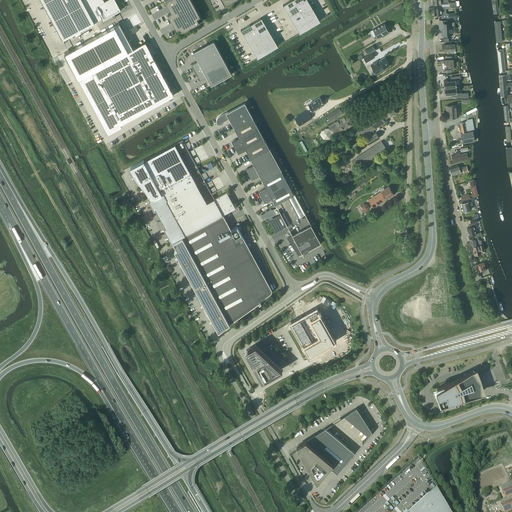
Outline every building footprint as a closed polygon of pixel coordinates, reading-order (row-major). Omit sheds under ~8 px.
[(104,0),(41,0),(63,39),(102,18),(103,19),(121,9),(115,0),(104,0)] [(167,0),(165,1),(171,13),(168,14),(176,30),(179,28),(182,32),(199,23),(197,18),(200,16),(191,0),(167,0)] [(294,0),(290,0),(283,5),(286,10),(297,4),(294,0)] [(307,0),(303,0),(297,4),(300,10),(310,4),(307,0)] [(297,4),(286,10),(290,16),(300,10),(297,4)] [(310,4),(300,10),(303,15),(313,9),(310,4)] [(441,7),(434,7),(435,15),(446,14),(446,8),(446,7),(441,7)] [(313,9),(303,15),(307,21),(317,15),(313,9)] [(300,10),(290,16),(293,21),(303,15),(300,10)] [(303,15),(293,21),(296,27),(307,21),(303,15)] [(317,15),(307,21),(310,27),(320,20),(317,15)] [(262,17),(251,24),(254,29),(265,23),(262,18),(262,17)] [(446,19),(439,19),(440,29),(441,28),(443,28),(443,32),(442,32),(441,32),(442,35),(452,34),(451,22),(447,22),(446,19)] [(307,21),(296,27),(299,32),(299,33),(310,27),(307,21)] [(120,23),(65,52),(76,74),(78,78),(133,49),(120,23)] [(265,23),(254,29),(258,35),(268,29),(265,23)] [(373,29),(369,31),(373,37),(376,36),(378,38),(389,32),(384,23),(373,29)] [(251,24),(241,30),(244,35),(254,29),(251,24)] [(254,29),(244,35),(248,41),(258,35),(254,29)] [(268,29),(258,35),(261,40),(271,34),(268,29)] [(271,34),(261,40),(264,46),(275,40),(271,34)] [(258,35),(248,41),(251,46),(261,40),(258,35)] [(209,81),(211,85),(232,74),(214,40),(193,52),(195,55),(198,60),(194,62),(192,64),(193,67),(195,70),(197,74),(198,76),(200,79),(203,78),(207,76),(209,81)] [(261,40),(251,46),(254,52),(264,46),(261,40)] [(275,40),(264,46),(268,52),(278,45),(275,40)] [(455,44),(443,45),(443,51),(447,51),(447,54),(455,53),(455,50),(455,44)] [(365,50),(367,54),(375,50),(373,45),(365,50)] [(264,46),(254,52),(257,57),(257,58),(268,52),(264,46)] [(133,49),(78,78),(108,133),(113,131),(112,129),(162,102),(174,95),(150,51),(138,57),(133,49)] [(499,73),(505,72),(503,49),(496,50),(499,73)] [(364,58),(366,62),(375,57),(372,53),(364,58)] [(371,65),(376,74),(389,66),(384,57),(377,61),(371,65)] [(453,59),(442,60),(443,69),(453,68),(453,59)] [(501,96),(507,96),(505,74),(499,75),(501,96)] [(451,80),(443,81),(444,81),(444,83),(444,84),(444,87),(456,86),(456,83),(456,82),(455,80),(456,80),(460,79),(460,76),(450,76),(451,80)] [(456,86),(444,87),(444,88),(445,91),(445,92),(445,94),(452,94),(452,97),(462,96),(462,92),(457,93),(457,91),(456,90),(456,87),(456,86)] [(320,97),(308,105),(313,112),(324,104),(320,97)] [(217,119),(216,122),(217,124),(218,124),(229,118),(239,138),(232,141),(238,153),(245,149),(254,165),(247,169),(247,168),(252,179),(252,178),(259,175),(266,187),(259,191),(264,202),(271,198),(275,204),(294,194),(245,102),(220,116),(218,117),(217,119)] [(387,113),(389,117),(398,111),(397,111),(398,110),(397,108),(396,108),(393,104),(383,110),(386,114),(387,113)] [(458,111),(458,105),(446,106),(446,111),(447,111),(448,118),(457,117),(456,111),(458,111)] [(329,121),(342,113),(339,108),(326,116),(329,121)] [(386,114),(383,110),(379,112),(380,113),(358,126),(363,136),(386,122),(384,120),(389,117),(387,113),(386,114)] [(300,117),(295,119),(299,126),(312,118),(308,111),(304,114),(304,115),(301,118),(300,117)] [(333,134),(339,130),(356,120),(351,112),(329,126),(333,134)] [(462,143),(475,140),(473,130),(474,130),(472,119),(467,120),(465,122),(460,123),(462,133),(461,133),(462,143)] [(332,133),(329,128),(326,128),(322,131),(321,131),(320,134),(323,139),(329,139),(332,133)] [(369,144),(379,138),(376,132),(365,139),(369,144)] [(361,165),(386,149),(382,141),(356,157),(361,165)] [(154,211),(156,210),(165,227),(163,229),(168,238),(171,242),(171,243),(173,242),(223,214),(235,208),(227,192),(207,202),(191,172),(190,172),(175,143),(130,167),(133,172),(137,178),(140,182),(142,184),(148,195),(150,200),(149,201),(154,211)] [(460,154),(460,152),(455,153),(456,155),(451,155),(453,162),(468,159),(467,152),(460,154)] [(459,168),(458,165),(449,168),(451,176),(460,173),(463,172),(463,173),(468,172),(466,166),(462,167),(459,168)] [(472,197),(474,197),(478,196),(474,180),(469,181),(472,197)] [(381,191),(368,200),(373,207),(394,194),(389,186),(384,189),(383,187),(380,189),(380,190),(381,191)] [(466,202),(461,203),(463,211),(471,209),(470,206),(472,205),(473,205),(473,204),(472,201),(475,201),(474,198),(468,199),(466,200),(466,202)] [(283,212),(276,216),(283,228),(289,224),(283,212)] [(218,330),(224,327),(261,301),(271,294),(272,293),(272,291),(272,290),(237,225),(231,229),(223,214),(173,242),(177,249),(175,250),(182,262),(186,270),(207,310),(211,318),(218,330)] [(279,230),(283,228),(276,216),(273,218),(268,220),(275,232),(279,230)] [(470,227),(467,227),(468,232),(468,234),(469,234),(469,235),(476,233),(475,228),(476,228),(475,223),(478,222),(477,218),(470,220),(471,225),(469,225),(470,227)] [(290,237),(288,239),(299,256),(305,252),(321,244),(310,225),(292,235),(291,235),(289,236),(290,237)] [(474,238),(469,239),(470,241),(470,243),(471,247),(482,244),(481,242),(480,242),(479,239),(478,240),(478,236),(481,235),(482,235),(481,233),(481,232),(473,234),(474,238)] [(474,255),(481,254),(480,251),(484,250),(483,244),(472,247),(474,255)] [(479,272),(486,270),(484,262),(477,264),(479,272)] [(459,273),(440,277),(442,286),(444,285),(450,309),(449,310),(451,318),(471,313),(469,305),(467,305),(459,273)] [(325,302),(299,318),(312,340),(315,339),(320,347),(342,333),(340,330),(341,329),(325,302)] [(245,350),(262,381),(282,369),(255,344),(245,350)] [(476,368),(449,381),(437,387),(443,402),(455,399),(484,392),(476,368)] [(355,452),(325,427),(298,445),(311,470),(312,470),(317,479),(328,466),(337,473),(355,452)] [(511,481),(500,486),(505,498),(511,494),(511,481)] [(449,511),(436,488),(436,489),(410,511),(449,511)] [(511,499),(500,504),(503,511),(507,511),(511,510),(511,499)]
